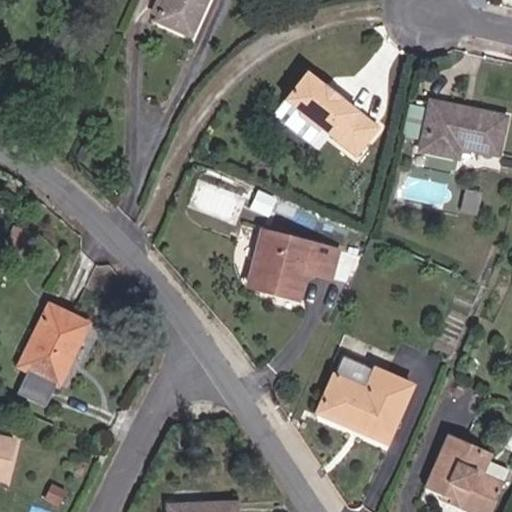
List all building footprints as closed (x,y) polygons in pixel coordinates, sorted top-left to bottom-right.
[(163,0),(153,23),(191,39),(207,0),(163,0)] [(319,87),(322,84),(304,69),(283,95),(301,110),(298,115),(311,126),(315,121),(351,150),(373,124),(336,93),(332,98),(319,87)] [(458,114),(459,110),(425,104),(416,152),(456,159),(458,150),(496,157),(504,118),(472,112),(471,116),(458,114)] [(268,221),(275,205),(259,198),(252,214),(268,221)] [(327,282),(334,254),(258,236),(247,284),(256,286),(260,294),(287,301),(291,281),(310,278),(327,282)] [(15,260),(22,244),(9,238),(1,254),(15,260)] [(87,335),(49,316),(18,378),(55,398),(87,335)] [(408,383),(341,360),(320,418),(349,428),(352,419),(367,425),(364,433),(388,441),(408,383)] [(349,428),(364,433),(367,425),(352,419),(349,428)] [(449,496),(446,503),(474,511),(483,511),(496,478),(476,471),(465,467),(472,446),(438,436),(421,486),(438,492),(449,496)] [(465,467),(476,471),(479,460),(481,450),(472,446),(465,467)] [(502,467),(479,460),(476,471),(496,478),(499,479),(502,467)] [(438,492),(436,500),(446,503),(449,496),(438,492)] [(168,503),(168,511),(242,511),(242,499),(168,503)]
